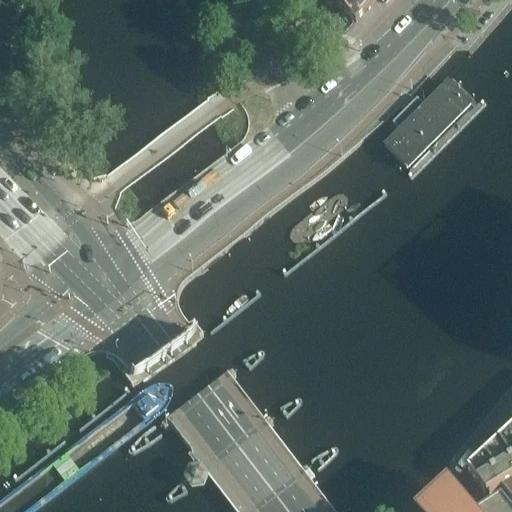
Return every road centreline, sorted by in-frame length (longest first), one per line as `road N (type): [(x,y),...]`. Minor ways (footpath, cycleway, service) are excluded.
road 1 (secondary): [(128,291),(318,145),(458,0)]
road 2 (primary): [(301,511),(128,291)]
road 3 (primary): [(105,307),(270,511)]
road 4 (secondary): [(299,125),(108,266)]
road 5 (secondary): [(433,0),(372,66),(299,125)]
road 6 (primary): [(108,266),(72,217),(0,148)]
road 7 (residential): [(299,125),(275,82),(266,0)]
road 8 (tertiary): [(0,383),(105,307)]
